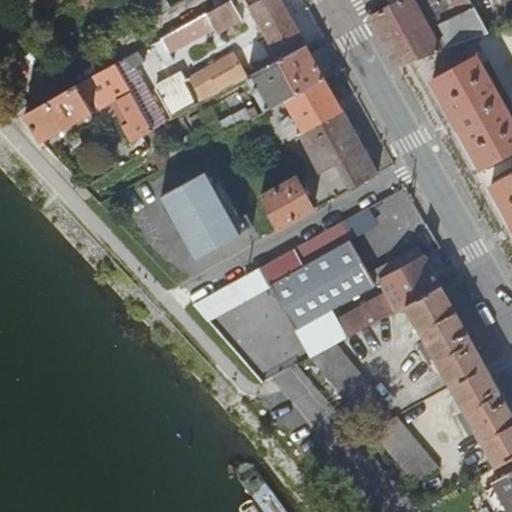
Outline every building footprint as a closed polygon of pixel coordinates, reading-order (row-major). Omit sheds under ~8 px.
[(130,0),(140,17),(167,2),(165,0),(130,0)] [(240,0),(232,0),(207,14),(218,36),(242,22),(233,4),(240,0)] [(262,71),(305,47),(278,0),(262,0),(249,8),(268,44),(262,48),(266,54),(272,51),(275,55),(259,65),(262,71)] [(401,0),(369,18),(396,66),(488,34),(469,0),(453,0),(461,14),(429,32),(424,24),(442,14),(434,0),(401,0)] [(453,0),(434,0),(442,14),(424,24),(429,32),(461,14),(453,0)] [(198,19),(160,40),(166,52),(204,31),(198,19)] [(285,99),(322,78),(305,47),(262,71),(247,80),(264,111),(285,99)] [(196,102),(243,75),(233,57),(186,83),(196,102)] [(511,123),(475,57),(432,81),(480,168),(511,150),(511,123)] [(115,65),(152,132),(164,125),(134,70),(130,72),(125,60),(115,65)] [(131,144),(142,139),(152,132),(115,65),(25,115),(40,143),(93,114),(88,104),(110,91),(128,124),(122,128),(131,144)] [(297,135),(340,110),(322,78),(285,99),(296,123),(282,132),(286,141),(297,135)] [(350,190),(377,176),(340,110),(297,135),(319,175),(336,165),(350,190)] [(152,158),(159,171),(172,164),(164,151),(152,158)] [(214,186),(206,172),(161,197),(195,259),(240,233),(214,186)] [(511,173),(489,186),(511,226),(511,173)] [(314,210),(295,177),(260,197),(278,229),(314,210)] [(218,182),(214,186),(240,233),(246,230),(218,182)] [(371,284),(346,241),(267,286),(292,328),(371,284)] [(357,309),(366,326),(403,305),(438,285),(421,255),(378,280),(385,293),(357,309)] [(485,365),(440,284),(438,285),(403,305),(439,370),(443,367),(452,384),(485,365)] [(333,345),(309,359),(359,420),(385,406),(333,345)] [(457,403),(494,467),(511,456),(511,413),(485,365),(452,384),(461,400),(457,403)] [(394,416),(369,431),(412,483),(437,468),(394,416)] [(490,483),(506,511),(511,511),(511,460),(496,469),(500,477),(490,483)] [(480,489),(492,511),(506,511),(490,483),(480,489)]
